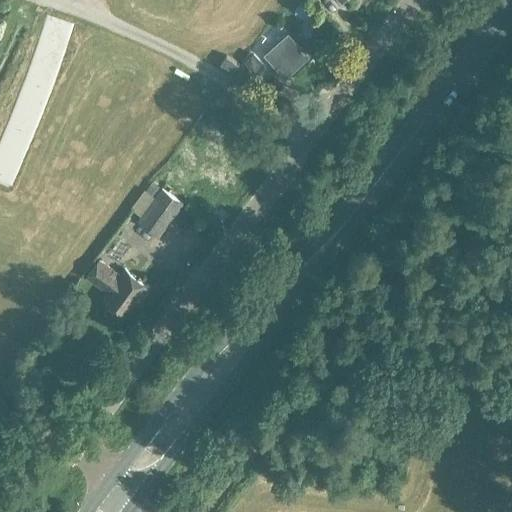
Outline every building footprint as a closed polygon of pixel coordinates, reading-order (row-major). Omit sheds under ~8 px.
[(288,34),(265,54),(285,76),(292,70),(290,67),(304,54),(305,55),(307,53),(302,48),(301,48),(288,34)] [(253,54),(245,61),(255,73),(263,67),(253,54)] [(228,56),(221,65),(233,74),(240,65),(228,56)] [(129,199),(136,210),(154,198),(147,187),(129,199)] [(162,188),(138,221),(160,238),(184,204),(162,188)] [(110,268),(97,285),(107,293),(102,300),(127,318),(150,288),(125,269),(120,276),(110,268)]
